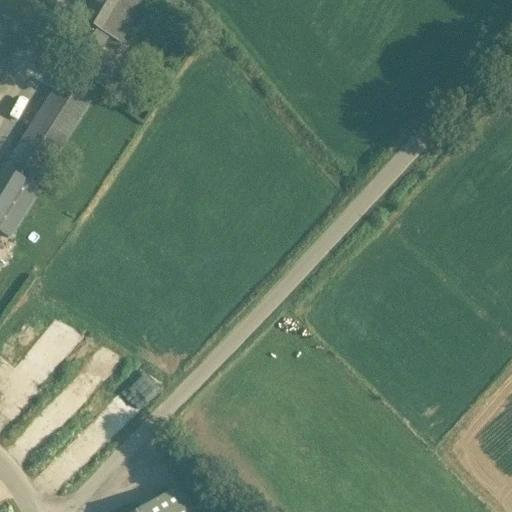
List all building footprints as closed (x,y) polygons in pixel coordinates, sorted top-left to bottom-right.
[(96,0),(84,20),(95,27),(73,62),(107,85),(122,94),(134,77),(118,67),(120,64),(101,52),(110,37),(123,45),(150,0),(96,0)] [(0,36),(12,15),(0,7),(0,36)] [(3,171),(37,192),(95,98),(62,78),(3,171)] [(38,193),(37,192),(3,171),(0,175),(0,233),(10,240),(38,193)] [(194,511),(180,488),(141,511),(194,511)]
